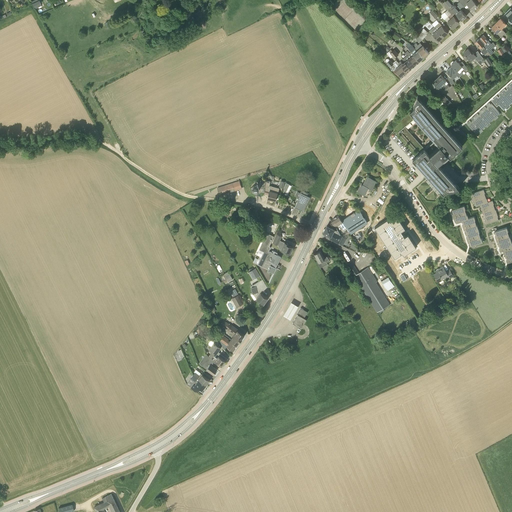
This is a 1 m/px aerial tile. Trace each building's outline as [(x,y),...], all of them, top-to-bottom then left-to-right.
[(475,2),(473,0),(458,0),(461,2),(464,5),(466,3),(470,7),(473,10),(478,6),(475,3),(475,2)] [(447,4),(446,3),(445,1),(442,4),(447,10),(444,12),(448,16),(445,19),(447,22),(453,28),(459,22),(454,16),(453,16),(452,15),(455,13),(450,7),(447,4)] [(457,7),(454,4),(450,7),(455,13),(462,20),(467,16),(461,9),(459,11),(456,8),(457,7)] [(438,15),(432,8),(430,11),(435,17),(438,15)] [(500,17),(496,22),(503,29),(508,25),(500,17)] [(439,22),(434,27),(443,36),(448,32),(439,22)] [(503,29),(496,22),(491,27),(501,37),(506,33),(503,29)] [(443,36),(434,27),(430,31),(438,41),(443,36)] [(417,35),(422,40),(427,34),(426,34),(422,30),(417,35)] [(414,37),(419,42),(422,40),(417,35),(417,34),(414,37)] [(483,34),(479,38),(484,44),(482,45),(485,48),(485,49),(487,52),(488,51),(491,55),(492,55),(492,54),(489,51),(490,50),(487,47),(488,46),(490,50),(496,45),(493,42),(491,43),(483,34)] [(484,44),(479,38),(475,42),(480,47),(480,49),(485,54),(488,52),(491,55),(492,55),(491,55),(488,51),(487,52),(485,49),(485,48),(482,45),(484,44)] [(410,51),(411,52),(413,54),(414,54),(420,61),(424,57),(418,50),(417,51),(412,46),(412,45),(411,45),(409,43),(406,45),(411,51),(410,51)] [(418,45),(416,43),(412,46),(417,51),(418,50),(424,57),(429,53),(425,48),(424,47),(423,46),(420,43),(418,45)] [(511,55),(505,45),(500,48),(505,55),(508,58),(511,55)] [(468,59),(471,62),(475,58),(480,64),(484,61),(484,59),(481,55),(478,58),(472,51),(471,52),(468,48),(463,53),(466,55),(463,57),(466,61),(468,59)] [(497,50),(502,57),(505,55),(500,48),(497,50)] [(394,49),(392,51),(390,53),(394,58),(399,54),(394,49)] [(407,50),(405,53),(407,55),(415,65),(420,61),(414,54),(413,54),(411,52),(410,52),(409,52),(407,50)] [(415,65),(407,55),(405,57),(402,59),(405,62),(411,68),(415,65)] [(401,64),(400,65),(397,67),(390,60),(387,62),(394,70),(395,69),(401,77),(407,72),(403,68),(404,67),(401,64)] [(451,64),(452,66),(459,73),(457,74),(459,77),(462,73),(461,71),(463,69),(465,71),(467,69),(462,62),(462,61),(460,64),(456,60),(451,64)] [(398,63),(400,65),(401,64),(404,67),(403,68),(407,72),(411,68),(405,62),(402,64),(400,61),(398,63)] [(452,66),(446,71),(448,73),(446,75),(452,84),(454,83),(452,79),(457,74),(459,73),(452,66)] [(444,93),(450,86),(447,84),(448,83),(445,80),(446,80),(441,74),(433,82),(436,85),(435,86),(438,89),(439,89),(441,90),(444,93)] [(504,92),(502,93),(500,91),(498,93),(500,95),(498,97),(497,95),(494,97),(496,98),(493,101),(497,105),(499,104),(504,109),(511,101),(511,81),(510,83),(511,85),(510,86),(508,85),(506,86),(508,88),(506,90),(504,88),(502,90),(504,92)] [(447,97),(446,98),(445,95),(444,95),(440,97),(443,103),(447,107),(447,106),(448,107),(450,106),(449,105),(451,102),(447,97)] [(398,133),(423,161),(418,165),(428,176),(433,172),(435,174),(433,177),(443,188),(446,186),(449,190),(459,187),(440,166),(462,146),(418,96),(413,105),(415,107),(410,111),(435,139),(424,148),(405,126),(398,133)] [(491,103),(490,104),(488,102),(486,104),(488,106),(486,107),(484,106),(482,108),(484,109),(482,111),(481,109),(479,111),(480,113),(478,114),(477,113),(475,114),(476,116),(475,118),(473,116),(471,118),(473,120),(471,121),(469,119),(467,121),(469,123),(468,124),(476,133),(499,113),(491,103)] [(358,190),(368,196),(376,181),(367,176),(363,184),(362,183),(358,190)] [(426,182),(439,194),(442,190),(429,178),(426,182)] [(265,191),(262,191),(262,193),(268,195),(268,198),(276,200),(278,193),(279,188),(269,186),(270,181),(262,179),(263,186),(264,186),(265,191)] [(241,188),(239,181),(217,188),(220,195),(241,188)] [(472,197),(473,200),(485,196),(484,193),(485,193),(484,189),(472,193),(473,197),(472,197)] [(295,207),(302,210),(307,200),(308,201),(310,197),(301,193),(295,207)] [(476,206),(481,205),(488,202),(487,198),(486,199),(485,196),(473,200),(474,203),(475,203),(476,206)] [(481,208),(482,211),(494,207),(493,204),(494,204),(493,200),(488,202),(481,205),(482,208),(481,208)] [(452,213),(453,216),(466,212),(465,209),(464,205),(452,209),(453,213),(452,213)] [(484,214),(485,217),(497,213),(496,209),(495,210),(494,207),(482,211),(483,214),(484,214)] [(346,227),(351,234),(368,223),(359,210),(342,221),(346,227)] [(456,222),(462,220),(468,218),(467,215),(466,212),(453,216),(454,219),(455,219),(456,222)] [(497,213),(485,217),(486,220),(485,221),(486,224),(498,220),(497,217),(498,217),(497,213)] [(386,218),(374,226),(394,257),(402,252),(403,254),(416,246),(408,233),(404,236),(401,230),(404,228),(396,214),(388,220),(386,218)] [(339,224),(343,229),(346,227),(342,221),(338,215),(333,219),(331,221),(335,227),(339,224)] [(462,224),(463,227),(476,223),(475,220),(474,216),(468,218),(462,220),(463,224),(462,224)] [(465,229),(466,233),(478,229),(477,225),(476,225),(476,223),(463,227),(464,230),(465,229)] [(340,234),(340,233),(337,230),(337,229),(337,231),(327,226),(324,231),(324,232),(337,239),(340,234)] [(495,235),(496,238),(508,234),(507,231),(508,231),(507,227),(495,231),(496,235),(495,235)] [(466,237),(467,239),(480,235),(479,233),(479,232),(478,229),(466,233),(467,236),(466,237)] [(278,244),(279,247),(279,248),(290,253),(293,247),(288,245),(289,244),(285,242),(280,240),(282,235),(277,233),(273,242),(278,244)] [(498,241),(499,244),(511,240),(510,237),(509,237),(508,234),(496,238),(497,241),(498,241)] [(480,235),(467,239),(468,242),(469,242),(470,245),(482,242),(481,238),(480,235)] [(500,251),(503,250),(507,249),(511,246),(511,245),(511,244),(511,243),(511,240),(499,244),(500,248),(499,248),(500,251)] [(505,252),(506,256),(511,253),(511,246),(507,249),(503,250),(504,253),(505,252)] [(266,259),(268,260),(264,267),(274,272),(273,273),(274,273),(276,268),(275,267),(277,264),(281,257),(270,251),(266,259)] [(316,261),(320,268),(320,267),(320,266),(330,261),(327,256),(324,257),(320,251),(315,254),(318,260),(316,261)] [(354,275),(358,272),(353,262),(349,264),(354,275)] [(448,279),(453,276),(450,269),(446,271),(443,266),(439,268),(438,268),(436,269),(436,270),(435,270),(436,272),(433,273),(438,282),(447,277),(448,279)] [(260,275),(256,267),(248,272),(252,277),(253,276),(255,278),(260,275)] [(390,305),(367,268),(354,275),(377,313),(390,305)] [(267,287),(262,279),(254,284),(255,286),(251,287),(252,293),(256,298),(264,304),(268,298),(261,293),(267,287)] [(385,286),(388,291),(395,286),(392,281),(385,286)] [(237,307),(243,303),(239,295),(232,298),(237,307)] [(283,315),(293,321),(298,314),(297,314),(300,308),(290,303),(283,315)] [(293,323),(301,328),(307,319),(304,318),(308,312),(301,307),(300,308),(297,314),(298,314),(293,321),(293,323)] [(233,336),(231,339),(238,344),(245,335),(229,323),(226,328),(232,332),(230,335),(233,336)] [(219,342),(222,345),(225,349),(228,345),(234,349),(238,344),(231,339),(229,341),(227,340),(228,339),(224,336),(219,342)] [(209,356),(215,361),(222,366),(226,361),(216,354),(221,347),(214,343),(213,341),(210,345),(212,346),(209,349),(213,352),(209,356)] [(215,361),(209,356),(204,364),(208,367),(207,369),(213,374),(217,369),(210,364),(211,363),(213,364),(215,361)] [(195,372),(193,375),(206,384),(210,380),(208,378),(210,376),(204,372),(203,375),(201,373),(199,375),(195,372)] [(206,384),(193,375),(186,384),(198,392),(201,388),(203,389),(206,384)] [(119,511),(111,494),(102,498),(104,502),(94,507),(96,511),(119,511)]
